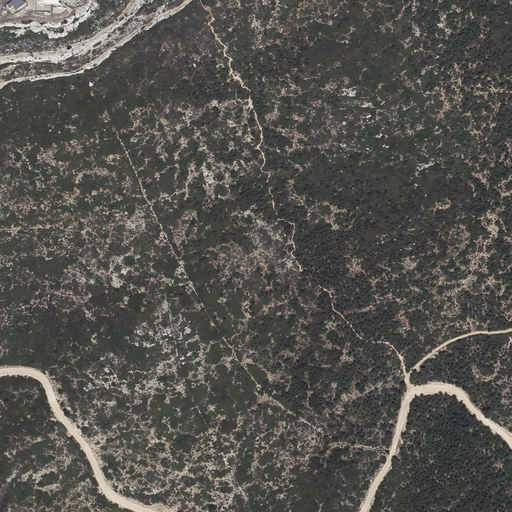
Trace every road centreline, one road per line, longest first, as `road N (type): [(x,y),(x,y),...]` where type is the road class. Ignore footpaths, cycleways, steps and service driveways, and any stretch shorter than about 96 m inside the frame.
road 1 (track): [(151,511),(115,496),(43,375),(0,370)]
road 2 (track): [(414,390),(364,511)]
road 3 (track): [(511,440),(446,383),(414,390)]
